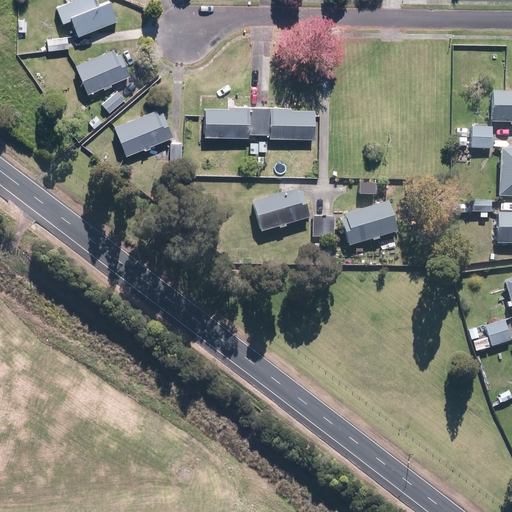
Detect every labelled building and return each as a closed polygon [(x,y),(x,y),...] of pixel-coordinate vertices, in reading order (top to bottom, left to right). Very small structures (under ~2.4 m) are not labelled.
[(106,0),(101,2),(100,0),(74,0),(59,6),(64,21),(74,17),(81,34),(120,19),(112,0),(106,0)] [(384,0),(385,8),(409,8),(409,0),(384,0)] [(28,21),(20,21),(19,32),(27,32),(28,21)] [(48,39),(49,50),(70,47),(68,36),(48,39)] [(112,84),(131,75),(122,53),(118,55),(115,49),(77,65),(89,94),(105,87),(106,89),(113,86),(112,84)] [(119,90),(103,103),(111,112),(126,99),(119,90)] [(511,90),(490,90),(489,121),(509,122),(509,124),(511,124),(511,90)] [(207,115),(207,134),(251,135),(252,105),(231,104),(231,106),(207,105),(207,115)] [(271,136),(316,138),(316,115),(317,107),(272,106),(271,136)] [(152,145),(175,136),(165,111),(160,113),(158,108),(116,125),(128,155),(145,148),(147,149),(153,147),(152,145)] [(93,128),(100,121),(95,115),(87,122),(93,128)] [(470,126),(469,136),(490,137),(491,127),(470,126)] [(455,136),(465,137),(466,129),(455,128),(455,136)] [(465,137),(455,136),(455,145),(465,146),(465,137)] [(490,148),(490,137),(469,136),(469,148),(490,148)] [(265,150),(265,140),(257,140),(257,150),(265,150)] [(184,141),(173,141),(173,162),(184,162),(184,143),(184,141)] [(257,142),(248,142),(248,152),(256,152),(257,142)] [(511,148),(498,148),(497,195),(511,195),(511,148)] [(177,178),(171,173),(165,181),(172,186),(177,178)] [(283,224),(307,217),(300,192),(295,193),(293,188),(250,201),(259,231),(277,228),(284,226),(283,224)] [(339,219),(347,245),(370,238),(371,240),(377,238),(377,236),(395,231),(386,200),(342,213),(343,218),(339,219)] [(490,200),(469,200),(469,211),(489,212),(490,200)] [(465,204),(454,204),(455,212),(465,212),(465,204)] [(511,212),(495,212),(495,243),(511,242),(511,212)] [(322,236),(322,216),(311,216),(311,237),(322,236)] [(322,216),(322,236),(333,237),(333,216),(322,216)] [(417,217),(403,220),(406,233),(420,229),(417,217)] [(315,253),(321,253),(321,243),(313,243),(313,253),(315,253)] [(511,276),(502,280),(511,311),(511,276)] [(483,326),(486,335),(506,329),(503,319),(483,326)] [(476,327),(468,329),(471,339),(479,336),(476,327)] [(506,329),(486,335),(489,345),(509,339),(506,329)] [(498,395),(502,402),(511,398),(507,390),(498,395)]
